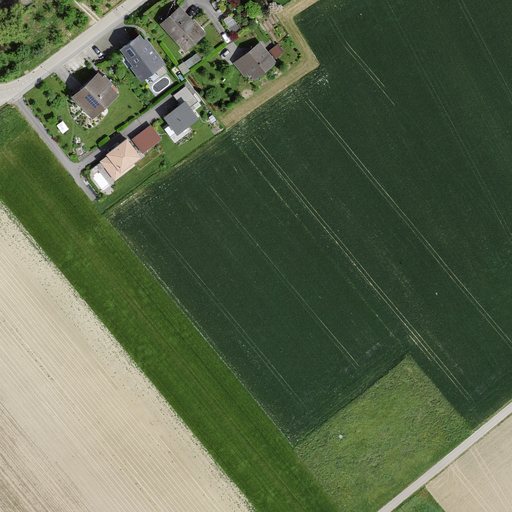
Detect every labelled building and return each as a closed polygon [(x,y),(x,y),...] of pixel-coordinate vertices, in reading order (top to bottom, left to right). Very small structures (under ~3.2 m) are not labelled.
[(181,5),(163,21),(186,47),(204,31),(181,5)] [(233,10),(224,15),(232,29),(241,24),(233,10)] [(141,34),(121,48),(142,77),(161,63),(141,34)] [(276,59),(261,39),(233,59),(243,73),(250,67),(256,75),(276,59)] [(283,49),(277,42),(270,48),(275,55),(283,49)] [(198,50),(185,59),(189,65),(202,56),(198,50)] [(99,71),(74,95),(94,116),(119,92),(99,71)] [(179,101),(164,114),(178,131),(198,115),(190,105),(198,99),(185,84),(173,94),(179,101)] [(151,123),(130,138),(142,153),(162,138),(151,123)] [(107,153),(99,159),(115,180),(135,165),(132,161),(142,153),(130,138),(127,133),(105,150),(107,153)]
